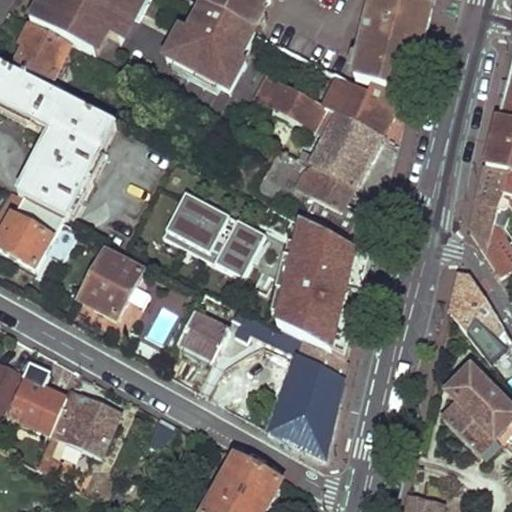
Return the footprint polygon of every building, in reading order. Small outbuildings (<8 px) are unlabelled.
[(120,48),(144,0),(61,0),(53,17),(40,9),(31,28),(72,49),(96,62),(107,41),(120,48)] [(204,0),(200,9),(230,24),(252,35),(255,31),(249,28),(259,12),(261,13),(268,0),(204,0)] [(422,58),(435,12),(413,0),(376,0),(358,82),(362,83),(362,86),(375,90),(406,100),(411,102),(422,58)] [(413,0),(435,12),(437,0),(413,0)] [(230,24),(200,9),(187,33),(180,29),(176,37),(201,51),(202,47),(215,54),(220,46),(223,47),(228,38),(224,36),(230,24)] [(249,28),(255,31),(258,34),(266,22),(262,20),(265,15),(261,13),(259,12),(249,28)] [(201,51),(176,37),(164,60),(228,93),(244,62),(240,60),(252,35),(230,24),(224,36),(228,38),(223,47),(220,46),(215,54),(202,47),(201,51)] [(13,75),(49,93),(72,49),(31,28),(21,49),(25,52),(13,75)] [(28,182),(77,209),(117,129),(49,93),(13,75),(0,67),(0,110),(50,137),(28,182)] [(511,70),(487,171),(509,177),(503,198),(511,211),(511,70)] [(328,112),(383,141),(406,100),(375,90),(370,96),(342,81),(328,112)] [(312,172),(357,195),(383,141),(328,112),(274,83),(262,107),(327,142),(312,172)] [(307,217),(351,238),(361,215),(348,209),(357,195),(312,172),(280,156),(267,179),(315,203),(307,217)] [(511,239),(506,230),(511,211),(503,198),(509,177),(487,171),(471,235),(500,282),(511,274),(511,253),(508,247),(511,244),(511,239)] [(260,192),(307,217),(315,203),(267,179),(260,192)] [(68,224),(70,225),(77,209),(28,182),(20,199),(68,224)] [(0,219),(0,255),(39,278),(48,259),(65,268),(80,239),(65,229),(68,224),(20,199),(13,195),(0,219)] [(166,243),(246,285),(265,249),(186,206),(166,243)] [(317,351),(347,366),(361,310),(354,309),(357,296),(364,297),(372,264),(346,250),(304,228),(298,253),(294,270),(316,275),(315,282),(292,277),(279,330),(283,333),(306,344),(317,351)] [(81,304),(118,323),(149,267),(125,254),(112,247),(81,304)] [(452,317),(489,363),(497,357),(500,359),(504,360),(511,353),(511,343),(472,281),(461,278),(456,299),(452,317)] [(201,309),(241,328),(246,318),(207,297),(201,309)] [(445,307),(438,304),(432,323),(439,325),(445,307)] [(235,342),(248,349),(252,341),(260,326),(246,318),(241,328),(235,342)] [(180,352),(215,369),(232,337),(196,319),(180,352)] [(252,341),(298,365),(306,344),(283,333),(281,336),(260,326),(252,341)] [(272,438),(328,465),(339,417),(350,368),(347,366),(317,351),(306,344),(298,365),(272,438)] [(0,430),(26,374),(0,362),(0,430)] [(17,427),(50,445),(52,441),(68,405),(47,395),(52,380),(33,370),(15,413),(21,417),(17,427)] [(461,407),(445,424),(481,459),(511,427),(511,412),(473,374),(450,396),(461,407)] [(52,441),(100,462),(122,418),(72,396),(68,405),(52,441)] [(179,431),(165,423),(152,451),(167,459),(179,431)] [(211,511),(269,511),(283,489),(238,464),(211,511)] [(410,500),(407,511),(444,511),(445,510),(410,500)]
